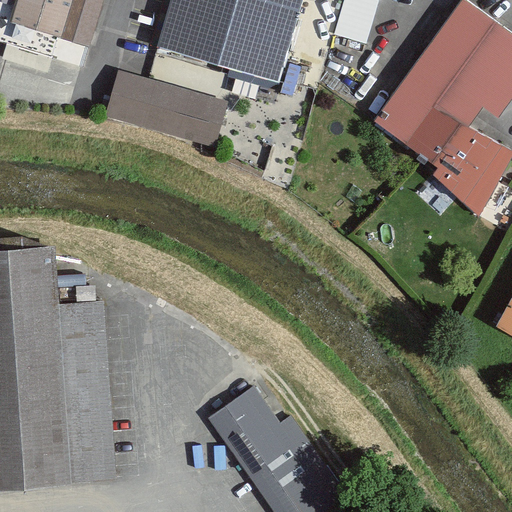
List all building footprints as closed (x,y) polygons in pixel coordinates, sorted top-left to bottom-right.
[(102,0),(0,0),(0,45),(82,70),(102,0)] [(300,0),(168,0),(153,50),(274,87),(300,0)] [(511,38),(463,1),(369,128),(477,219),(511,155),(511,151),(466,130),(477,108),(498,120),(511,98),(511,38)] [(286,60),(281,89),(297,92),(302,63),(286,60)] [(224,102),(121,74),(110,111),(213,140),(224,102)] [(0,488),(117,479),(102,298),(58,302),(53,243),(0,246),(0,488)] [(511,296),(495,326),(511,335),(511,296)] [(276,421),(252,389),(210,420),(278,511),(317,511),(337,498),(299,446),(310,438),(290,411),(276,421)]
